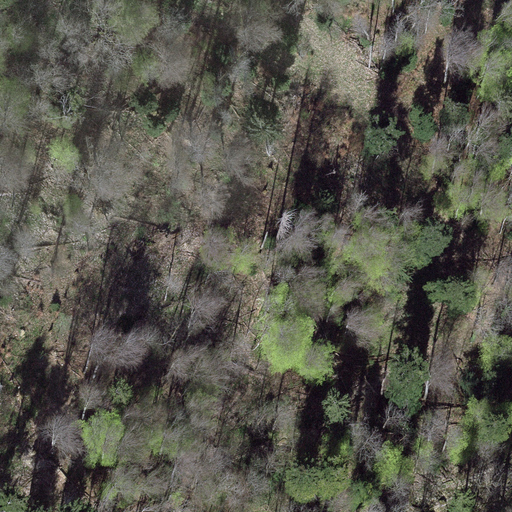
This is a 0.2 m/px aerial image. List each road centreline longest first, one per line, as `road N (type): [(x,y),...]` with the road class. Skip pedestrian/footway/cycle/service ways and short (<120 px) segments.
road 1 (track): [(288,0),(383,118),(432,214),(435,273)]
road 2 (track): [(341,70),(199,0)]
